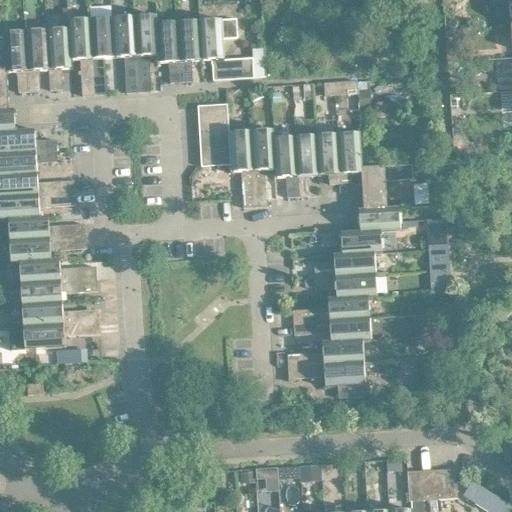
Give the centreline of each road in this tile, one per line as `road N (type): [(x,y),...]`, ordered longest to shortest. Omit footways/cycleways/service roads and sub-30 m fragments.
road 1 (residential): [(173,454),(470,439)]
road 2 (residential): [(173,454),(145,392),(134,342),(126,236)]
road 3 (residential): [(265,400),(257,227)]
road 4 (residential): [(87,103),(94,222),(103,235),(126,236)]
road 5 (residential): [(190,230),(186,98)]
road 6 (residential): [(51,487),(82,489),(173,454)]
